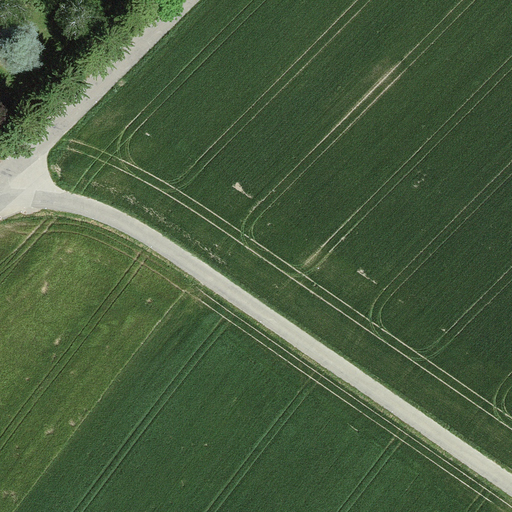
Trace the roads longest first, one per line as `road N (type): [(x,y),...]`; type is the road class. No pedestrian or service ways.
road 1 (unclassified): [(11,183),(118,218),(511,489)]
road 2 (unclassified): [(195,0),(11,183)]
